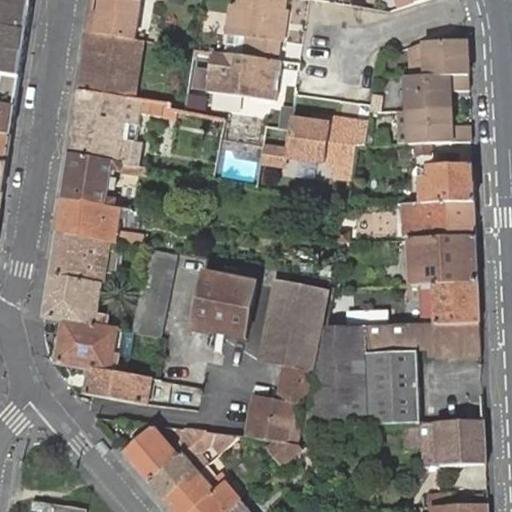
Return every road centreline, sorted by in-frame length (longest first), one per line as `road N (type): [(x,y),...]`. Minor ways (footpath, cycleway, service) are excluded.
road 1 (residential): [(65,0),(11,337)]
road 2 (secondary): [(508,181),(499,0)]
road 3 (residential): [(494,0),(364,40),(342,61)]
road 4 (residential): [(40,396),(138,511)]
